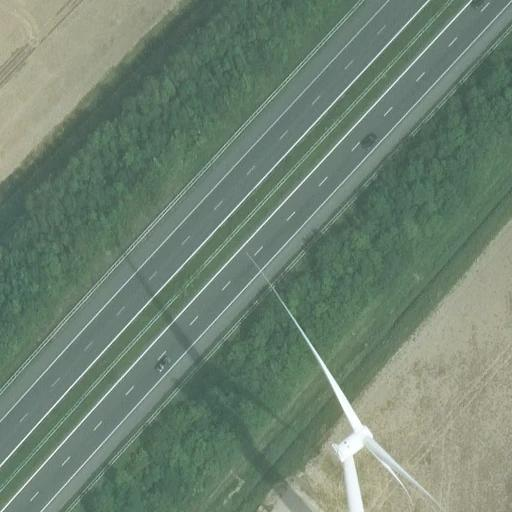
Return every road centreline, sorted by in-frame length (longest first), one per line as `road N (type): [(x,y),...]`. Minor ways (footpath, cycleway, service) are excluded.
road 1 (motorway): [(25,511),(493,0)]
road 2 (motorway): [(411,0),(0,446)]
road 3 (track): [(0,244),(237,0)]
